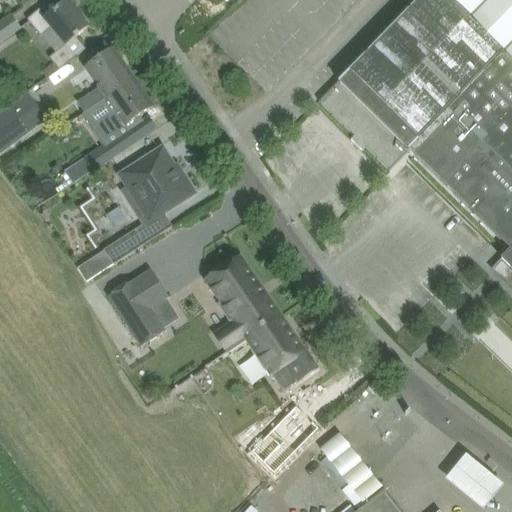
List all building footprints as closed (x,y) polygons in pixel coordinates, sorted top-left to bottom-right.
[(511,0),(419,0),(319,102),(354,137),(351,140),(362,152),(366,148),(390,171),(410,151),(511,250),(493,268),(491,270),(511,290),(511,0)] [(40,11),(28,21),(41,37),(52,29),(66,46),(49,60),(53,64),(58,70),(86,50),(75,39),(87,28),(67,4),(47,20),(40,11)] [(12,16),(0,23),(0,43),(21,29),(12,16)] [(100,89),(78,104),(85,114),(93,108),(106,99),(135,79),(115,50),(87,70),(100,89)] [(53,64),(42,73),(46,78),(58,70),(53,64)] [(85,114),(82,116),(90,127),(94,133),(103,144),(128,126),(132,127),(140,122),(139,118),(154,108),(135,79),(106,99),(93,108),(85,114)] [(28,93),(0,113),(0,156),(48,121),(28,93)] [(106,146),(84,160),(93,173),(114,159),(106,146)] [(163,148),(121,175),(129,187),(121,192),(143,227),(194,195),(192,193),(194,192),(186,179),(184,180),(163,148)] [(106,250),(116,265),(145,246),(136,232),(106,250)] [(241,256),(205,281),(220,304),(218,306),(230,323),(233,322),(247,342),(282,318),(267,295),(265,295),(258,286),(260,285),(241,256)] [(87,262),(77,269),(86,282),(96,276),(87,262)] [(133,282),(108,298),(141,348),(165,332),(151,310),(168,299),(149,271),(133,282)] [(282,318),(247,342),(283,394),(318,371),(282,318)] [(503,483),(466,453),(446,478),(482,508),(503,483)] [(350,488),(344,493),(359,511),(365,507),(355,494),(350,488)] [(401,511),(385,491),(369,503),(365,507),(359,511),(358,511),(401,511)]
